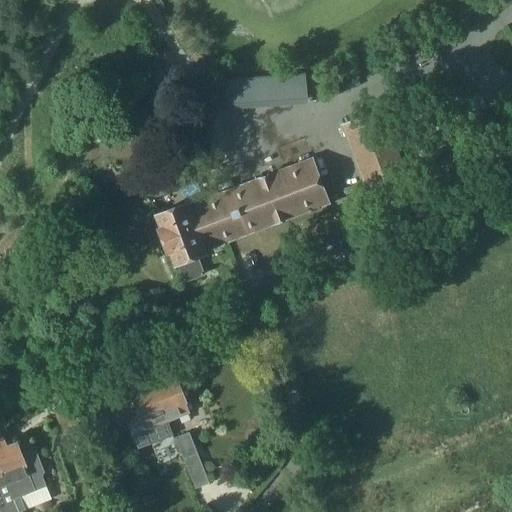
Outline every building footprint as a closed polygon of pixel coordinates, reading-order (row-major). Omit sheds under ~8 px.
[(373,209),(413,194),(381,110),(342,125),(373,209)] [(187,202),(156,214),(157,217),(160,226),(157,227),(160,236),(168,255),(171,254),(175,266),(179,265),(186,282),(205,275),(198,256),(207,253),(206,250),(210,248),(230,241),(329,203),(319,175),(312,158),(204,199),(197,180),(181,186),(187,202)] [(151,378),(167,420),(189,412),(185,402),(176,379),(167,383),(163,373),(151,378)] [(139,415),(128,419),(139,446),(150,442),(150,443),(173,434),(170,429),(171,429),(167,420),(151,378),(138,383),(142,393),(132,397),(139,415)] [(77,426),(66,430),(73,449),(84,445),(77,426)] [(196,489),(209,484),(189,433),(175,438),(196,489)] [(0,436),(0,465),(18,511),(14,499),(43,487),(39,477),(42,476),(45,471),(36,451),(32,449),(21,453),(17,442),(7,446),(3,436),(0,436)] [(0,511),(18,511),(0,465),(0,511)]
